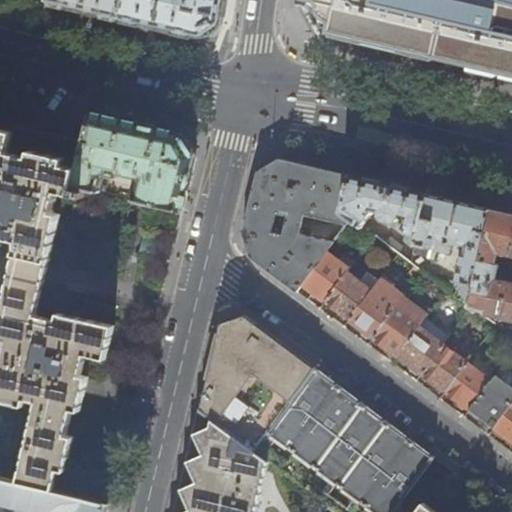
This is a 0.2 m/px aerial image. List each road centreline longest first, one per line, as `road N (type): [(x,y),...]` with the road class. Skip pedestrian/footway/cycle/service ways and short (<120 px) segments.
road 1 (residential): [(511,480),(208,257)]
road 2 (secondary): [(511,146),(336,103),(247,95)]
road 3 (residential): [(208,257),(146,511)]
road 4 (secondary): [(247,95),(0,38)]
road 5 (residential): [(247,95),(208,257)]
